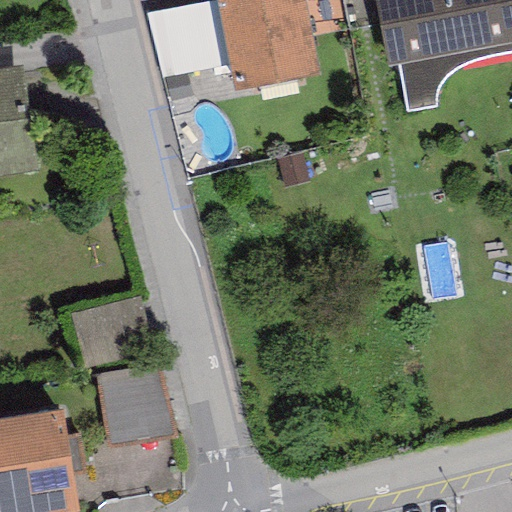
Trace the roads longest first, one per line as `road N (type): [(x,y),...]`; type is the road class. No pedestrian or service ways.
road 1 (residential): [(111,0),(238,511)]
road 2 (residential): [(281,511),(511,451)]
